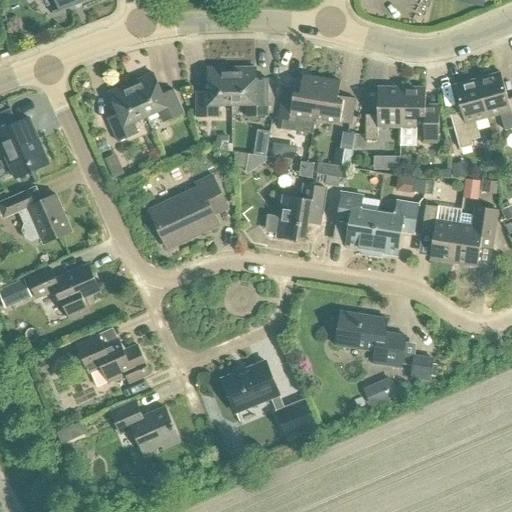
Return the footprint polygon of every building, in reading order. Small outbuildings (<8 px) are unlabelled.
[(56,0),(61,11),(89,0),(56,0)] [(232,106),(232,68),(208,69),(209,91),(196,92),(197,118),(219,118),(219,106),(232,106)] [(255,68),(232,68),(232,106),(246,106),(246,117),(268,117),(268,91),(256,91),(255,68)] [(501,73),(478,79),(489,118),(502,114),(506,130),(511,128),(511,98),(508,100),(501,73)] [(153,74),(131,83),(147,118),(159,113),(164,123),(184,114),(174,90),(162,95),(153,74)] [(283,88),(278,120),(277,129),(313,135),(316,119),(322,79),(303,76),(301,91),(283,88)] [(322,79),(316,119),(352,125),(355,99),(338,97),(341,82),(322,79)] [(450,116),(458,142),(460,150),(475,146),(473,138),(480,136),(476,122),(489,118),(478,79),(455,86),(462,113),(450,116)] [(147,118),(131,83),(110,93),(120,114),(108,120),(118,143),(139,134),(134,124),(147,118)] [(378,128),(401,128),(402,128),(402,88),(378,88),(378,115),(366,115),(365,141),(378,141),(378,128)] [(437,142),(438,116),(438,105),(426,105),(426,88),(402,88),(402,128),(401,128),(400,147),(417,147),(417,128),(425,128),(425,141),(437,142)] [(17,124),(11,109),(0,113),(0,141),(16,179),(49,165),(29,119),(17,124)] [(259,142),(252,168),(265,171),(271,145),(259,142)] [(281,144),(274,143),(272,156),(279,157),(281,144)] [(336,149),(334,165),(350,167),(352,151),(336,149)] [(340,178),(341,167),(319,163),(317,175),(327,176),(325,186),(339,188),(340,178)] [(467,163),(454,164),(455,178),(468,177),(467,163)] [(340,178),(348,179),(350,168),(341,167),(340,178)] [(450,169),(442,170),(442,179),(451,178),(450,169)] [(227,209),(212,177),(197,184),(199,188),(150,211),(169,249),(219,226),(214,215),(227,209)] [(416,193),(424,195),(426,182),(418,180),(416,193)] [(483,180),(481,192),(496,195),(498,182),(483,180)] [(269,232),(278,234),(277,238),(305,242),(308,223),(320,225),(326,189),(304,186),(302,200),(284,197),(280,218),(272,217),(268,219),(267,229),(269,232)] [(42,201),(36,188),(9,200),(0,204),(0,209),(4,220),(21,214),(25,225),(24,231),(27,241),(34,244),(42,240),(44,245),(73,232),(56,195),(42,201)] [(346,249),(372,253),(378,213),(380,199),(342,193),(337,223),(349,225),(346,249)] [(378,213),(372,253),(398,257),(401,233),(414,235),(419,205),(397,202),(395,216),(378,213)] [(511,205),(511,206),(501,211),(507,222),(511,220),(511,219),(511,205)] [(454,264),(460,224),(436,221),(438,208),(426,206),(422,231),(434,233),(430,260),(454,264)] [(460,224),(454,264),(477,267),(482,240),(493,242),(498,211),(475,207),(472,226),(460,224)] [(100,291),(89,266),(56,281),(51,269),(28,280),(37,299),(56,291),(62,307),(64,306),(70,320),(89,312),(83,298),(100,291)] [(26,279),(0,290),(8,308),(33,297),(26,279)] [(401,370),(402,364),(406,336),(386,333),(388,319),(340,312),(335,346),(376,352),(374,366),(401,370)] [(89,374),(102,368),(109,383),(127,375),(131,384),(150,376),(146,368),(147,368),(137,346),(124,352),(118,340),(103,346),(99,335),(77,345),(86,367),(89,374)] [(73,348),(54,357),(56,363),(76,355),(73,348)] [(416,355),(413,379),(430,381),(433,357),(416,355)] [(285,409),(266,362),(222,380),(236,413),(272,399),(289,440),(316,429),(305,401),(285,409)] [(364,389),(373,408),(399,396),(390,378),(364,389)] [(143,418),(136,402),(111,413),(121,434),(133,429),(144,453),(162,445),(164,449),(180,442),(165,408),(143,418)] [(65,428),(57,432),(63,443),(71,440),(65,428)]
